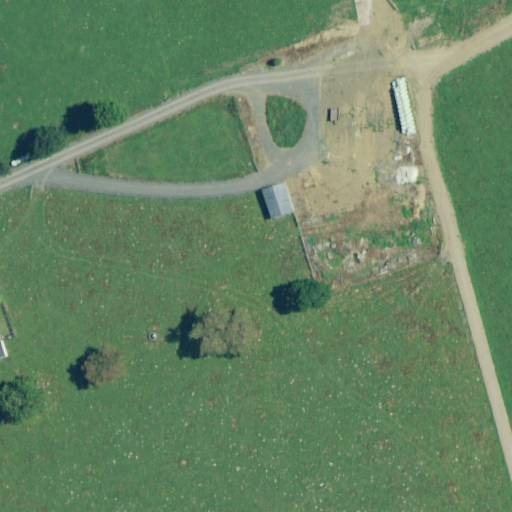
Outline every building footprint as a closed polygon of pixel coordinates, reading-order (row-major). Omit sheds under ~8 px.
[(407,21),(415,50),(449,40),(441,12),(407,21)] [(362,81),(358,58),(345,60),(349,83),(362,81)] [(378,157),(388,157),(388,148),(410,149),(411,128),(324,124),(323,145),(326,145),(325,149),(333,150),(333,145),(369,147),(369,151),(378,152),(378,157)] [(312,186),(301,190),(312,221),(348,209),(337,178),(325,182),(320,168),(308,173),(312,186)] [(354,171),(340,177),(351,207),(366,202),(354,171)] [(299,192),(295,179),(264,189),(273,220),(297,213),(291,195),(299,192)] [(0,360),(8,358),(0,330),(0,360)]
